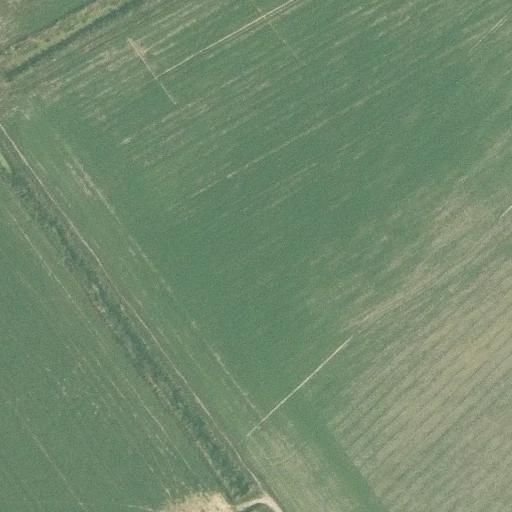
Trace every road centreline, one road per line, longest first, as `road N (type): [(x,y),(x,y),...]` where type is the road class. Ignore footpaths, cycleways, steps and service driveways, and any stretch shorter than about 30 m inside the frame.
road 1 (track): [(277,511),(0,126)]
road 2 (track): [(0,100),(174,0)]
